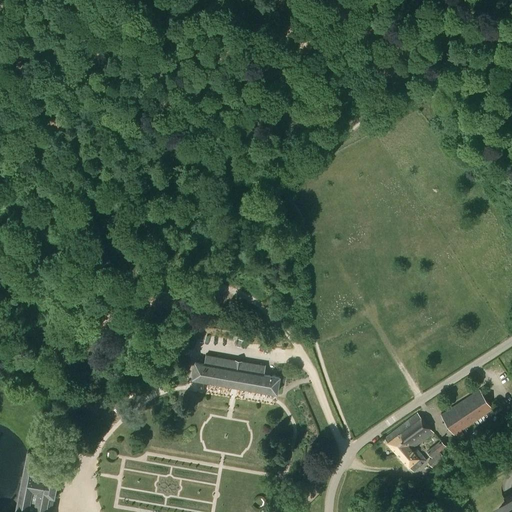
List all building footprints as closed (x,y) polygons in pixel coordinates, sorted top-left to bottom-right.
[(277,392),(280,376),(267,373),(269,365),(210,355),(210,359),(207,359),(206,362),(195,361),(193,377),(277,392)] [(480,389),(442,414),(456,435),(494,410),(480,389)] [(399,427),(415,447),(433,432),(417,412),(399,427)] [(397,452),(413,471),(426,461),(417,449),(413,452),(411,450),(415,447),(399,427),(386,438),(397,452)] [(432,458),(439,452),(446,447),(440,440),(426,451),(432,458)] [(59,474),(62,459),(50,456),(28,452),(16,510),(15,510),(14,511),(45,511),(49,496),(54,497),(59,474)] [(439,452),(432,458),(427,462),(433,469),(445,458),(439,452)] [(511,511),(511,500),(498,508),(500,511),(511,511)]
